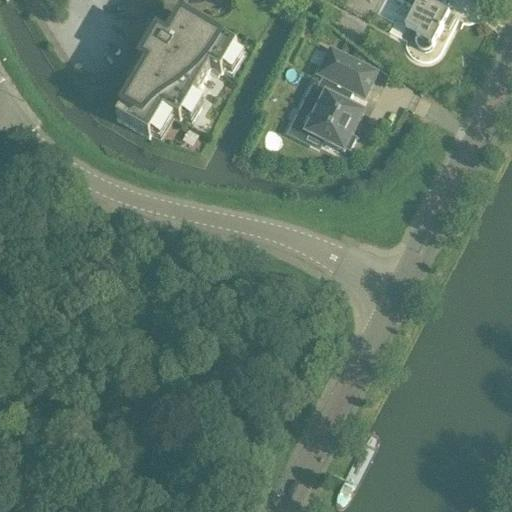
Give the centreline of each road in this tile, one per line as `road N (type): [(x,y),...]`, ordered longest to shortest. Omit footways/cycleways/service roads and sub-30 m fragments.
road 1 (residential): [(401,289),(279,237),(139,204),(64,167),(9,119)]
road 2 (residential): [(284,511),(401,289)]
road 3 (residential): [(401,289),(511,73)]
